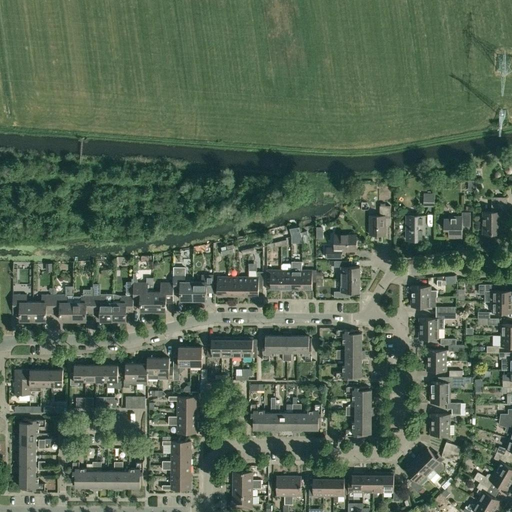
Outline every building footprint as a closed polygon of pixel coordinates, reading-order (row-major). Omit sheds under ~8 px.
[(435,206),(435,194),(424,194),(424,206),(435,206)] [(507,221),(507,197),(492,197),(492,212),(483,211),(483,233),(500,233),(501,224),(504,221),(507,221)] [(391,218),(391,206),(380,205),(380,216),(370,216),(370,235),(385,235),(385,218),(391,218)] [(470,226),(470,212),(462,212),(462,217),(449,217),(449,219),(444,219),(444,229),(449,229),(449,237),(462,237),(462,226),(470,226)] [(424,240),(424,216),(407,216),(407,240),(424,240)] [(356,250),(356,235),(335,235),(335,248),(327,247),(327,257),(342,257),(342,250),(356,250)] [(360,279),(360,267),(347,266),(347,261),(335,261),(335,267),(342,267),(342,279),(360,279)] [(281,289),(292,289),(292,270),(292,265),(290,263),(283,263),(281,265),(281,270),(281,289)] [(173,293),(180,293),(180,300),(193,300),(193,281),(185,281),(185,268),(174,268),(173,283),(173,293)] [(263,288),(263,272),(257,271),(256,271),(249,270),(249,276),(248,276),(248,296),(259,296),(259,288),(263,288)] [(281,289),(281,270),(267,270),(267,289),(281,289)] [(292,289),(302,290),(302,270),(292,270),(292,289)] [(316,282),(316,279),(316,272),(316,270),(302,270),(302,290),(312,290),(312,282),(316,282)] [(202,281),(193,281),(193,300),(206,300),(206,288),(213,289),(214,275),(202,275),(202,281)] [(217,296),(228,296),(228,276),(217,276),(217,296)] [(228,296),(238,296),(238,276),(228,276),(228,296)] [(238,296),(248,296),(248,276),(238,276),(238,296)] [(360,292),(360,279),(342,279),(342,291),(334,291),(334,297),(347,297),(347,292),(360,292)] [(133,303),(141,303),(141,311),(153,311),(153,291),(147,291),(148,282),(134,282),(133,296),(133,303)] [(166,303),(173,303),(173,293),(173,283),(161,282),(161,291),(153,291),(153,311),(166,311),(166,303)] [(485,301),(492,301),(511,301),(511,290),(497,290),(497,284),(480,284),(480,291),(485,294),(485,301)] [(411,286),(411,296),(436,296),(436,297),(437,297),(437,290),(431,290),(431,286),(411,286)] [(13,313),(20,313),(20,320),(33,320),(33,302),(27,302),(27,294),(13,294),(13,313)] [(53,313),(53,309),(54,294),(42,294),(42,302),(33,302),(33,320),(46,320),(46,313),(53,313)] [(53,313),(60,313),(60,321),(73,321),(73,302),(67,302),(67,294),(54,294),(53,309),(53,313)] [(100,313),(100,321),(113,321),(114,294),(107,294),(105,296),(93,296),(93,313),(100,313)] [(126,314),(133,314),(133,303),(133,296),(121,296),(115,294),(114,294),(113,321),(126,321),(126,314)] [(73,321),(86,321),(86,313),(93,313),(93,296),(73,295),(73,302),(73,321)] [(431,307),(436,306),(436,297),(436,296),(411,296),(411,307),(431,307)] [(511,312),(511,301),(492,301),(492,312),(511,312)] [(419,318),(419,328),(439,328),(444,328),(444,319),(456,319),(456,313),(436,312),(436,318),(419,318)] [(511,324),(501,324),(501,335),(511,335),(511,324)] [(439,339),(439,328),(419,328),(419,339),(439,339)] [(343,336),(343,338),(343,344),(346,344),(362,344),(362,332),(360,332),(360,330),(337,330),(337,336),(343,336)] [(283,360),(287,360),(288,332),(283,332),(283,335),(277,335),(277,352),(283,352),(283,360)] [(292,360),(292,352),(298,352),(298,335),(292,335),(292,332),(288,332),(287,360),(292,360)] [(277,352),(277,335),(266,335),(266,338),(263,338),(263,347),(265,347),(265,350),(263,350),(263,360),(269,360),(270,354),(277,354),(277,352)] [(309,350),(309,347),(312,347),(312,338),(309,338),(309,335),(298,335),(298,352),(298,354),(305,354),(305,361),(312,361),(312,350),(309,350)] [(511,335),(501,335),(501,346),(511,346),(511,335)] [(208,357),(212,357),(222,357),(222,337),(212,337),(212,345),(208,344),(208,357)] [(222,357),(232,357),(232,337),(222,337),(222,357)] [(232,357),(243,357),(243,337),(232,337),(232,357)] [(253,337),(243,337),(243,357),(257,357),(257,345),(253,345),(253,337)] [(337,350),(337,354),(365,354),(365,350),(362,350),(362,344),(346,344),(346,350),(337,350)] [(179,346),(179,366),(179,369),(185,369),(186,366),(191,366),(191,346),(179,346)] [(202,366),(202,347),(191,346),(191,366),(202,366)] [(427,350),(427,360),(447,360),(447,350),(427,350)] [(511,369),(511,352),(503,352),(499,352),(499,359),(502,359),(502,369),(510,369),(511,369)] [(345,358),(345,362),(345,365),(362,365),(362,358),(365,358),(365,354),(337,354),(337,358),(345,358)] [(159,374),(159,358),(148,357),(148,363),(148,374),(148,378),(158,378),(159,374)] [(170,366),(170,358),(159,358),(159,374),(158,378),(167,378),(167,380),(173,380),(174,366),(170,366)] [(446,371),(447,360),(427,360),(427,371),(446,371)] [(137,384),(137,363),(126,363),(126,379),(124,378),(124,386),(130,387),(130,384),(137,384)] [(148,363),(137,363),(137,384),(148,384),(148,380),(148,378),(148,374),(148,363)] [(75,365),(75,373),(71,373),(71,385),(79,385),(79,381),(86,381),(86,365),(75,365)] [(86,381),(96,381),(96,365),(86,365),(86,381)] [(96,381),(107,381),(107,365),(96,365),(96,381)] [(121,381),(118,381),(118,365),(107,365),(107,381),(108,386),(115,387),(117,388),(121,388),(121,381)] [(362,376),(362,365),(345,365),(343,365),(343,372),(337,372),(337,378),(359,379),(359,376),(362,376)] [(31,390),(31,386),(31,369),(15,369),(15,394),(31,394),(31,390)] [(41,386),(41,369),(31,369),(31,386),(31,390),(41,390),(41,386)] [(41,386),(52,386),(52,369),(41,369),(41,386)] [(63,386),(63,369),(52,369),(52,386),(63,386)] [(503,386),(508,386),(511,386),(511,369),(510,369),(510,374),(503,374),(503,386)] [(472,376),(462,376),(449,376),(449,382),(431,382),(431,392),(450,392),(450,386),(461,386),(461,383),(472,383),(472,376)] [(353,400),(355,400),(372,400),(372,389),(369,389),(369,386),(347,386),(347,393),(353,393),(353,400)] [(430,403),(448,403),(448,408),(452,408),(456,408),(461,408),(465,408),(466,404),(461,404),(461,402),(450,402),(450,392),(431,392),(430,403)] [(103,407),(107,407),(107,400),(107,399),(107,398),(107,396),(96,396),(96,407),(103,407)] [(117,408),(117,399),(115,399),(115,396),(107,396),(107,398),(107,399),(107,400),(107,407),(117,408)] [(126,407),(137,408),(137,396),(126,396),(126,407)] [(137,408),(141,408),(145,408),(145,396),(137,396),(137,408)] [(178,400),(178,408),(197,408),(197,396),(169,396),(169,400),(178,400)] [(76,407),(85,407),(85,397),(77,397),(76,407)] [(93,407),(94,397),(85,397),(85,407),(93,407)] [(271,397),(271,412),(265,412),(265,429),(271,429),(271,432),(275,432),(276,404),(276,397),(271,397)] [(346,406),(346,411),(375,411),(375,407),(372,407),(372,400),(355,400),(355,406),(346,406)] [(67,402),(57,402),(57,412),(67,412),(67,402)] [(265,429),(265,412),(265,410),(258,410),(258,403),(251,403),(251,426),(254,426),(254,428),(265,429)] [(280,429),(286,429),(286,412),(280,412),(280,404),(276,404),(275,432),(280,432),(280,429)] [(293,412),(286,412),(286,429),(293,429),(293,432),(297,432),(297,404),(293,404),(293,412)] [(301,429),(308,429),(308,412),(301,412),(302,404),(297,404),(297,432),(301,432),(301,429)] [(321,427),(322,404),(315,404),(315,410),(308,410),(308,412),(308,429),(319,429),(319,426),(321,427)] [(169,416),(169,420),(197,420),(197,408),(178,408),(178,416),(169,416)] [(511,408),(508,409),(508,413),(501,413),(500,419),(506,420),(511,420),(511,408)] [(355,415),(355,421),(371,421),(371,415),(375,415),(375,411),(346,411),(346,415),(355,415)] [(430,414),(430,424),(450,424),(450,414),(430,414)] [(20,433),(37,433),(39,433),(39,426),(45,426),(46,419),(23,419),(23,422),(20,422),(20,433)] [(511,420),(506,420),(500,419),(499,425),(506,427),(505,431),(511,433),(509,438),(511,438),(511,420)] [(197,433),(197,420),(169,420),(169,424),(178,424),(177,432),(197,433)] [(371,433),(371,421),(355,421),(353,421),(353,429),(346,429),(346,435),(369,435),(369,433),(371,433)] [(450,435),(450,424),(430,424),(430,435),(450,435)] [(335,440),(343,440),(344,428),(336,428),(335,440)] [(17,443),(37,444),(37,433),(20,433),(20,439),(17,439),(17,443)] [(511,450),(511,438),(509,438),(506,448),(499,446),(498,448),(496,447),(494,451),(497,452),(508,457),(510,450),(511,450)] [(172,445),(171,453),(191,453),(191,441),(163,440),(163,445),(172,445)] [(446,441),(444,448),(459,454),(462,447),(446,441)] [(37,454),(37,446),(37,444),(17,443),(17,448),(20,448),(20,454),(37,454)] [(438,453),(435,455),(427,447),(420,455),(437,472),(438,473),(444,467),(444,465),(441,462),(444,459),(438,453)] [(457,460),(459,454),(444,448),(442,454),(457,460)] [(511,467),(505,463),(508,457),(497,452),(494,458),(500,461),(495,470),(511,480),(511,467)] [(163,460),(163,465),(191,465),(191,453),(171,453),(171,460),(163,460)] [(37,465),(37,454),(20,454),(20,461),(17,461),(17,465),(37,465)] [(420,455),(413,462),(427,476),(430,479),(437,472),(420,455)] [(87,486),(87,470),(87,468),(79,468),(79,461),(73,461),(73,484),(75,484),(75,486),(87,486)] [(143,484),(143,462),(137,462),(137,468),(129,468),(129,470),(129,487),(141,487),(141,484),(143,484)] [(409,483),(410,484),(418,492),(423,487),(419,483),(427,476),(413,462),(405,469),(414,478),(409,483)] [(37,465),(17,465),(17,469),(20,469),(20,475),(36,476),(37,465)] [(171,469),(171,477),(191,477),(191,465),(163,465),(163,469),(171,469)] [(97,470),(87,470),(87,486),(93,487),(93,490),(97,490),(97,470)] [(108,470),(99,470),(97,470),(97,490),(101,490),(102,487),(108,487),(108,470)] [(119,470),(108,470),(108,487),(114,487),(115,490),(119,490),(119,470)] [(123,487),(129,487),(129,470),(119,470),(119,490),(123,490),(123,487)] [(507,490),(511,481),(511,480),(495,470),(492,475),(490,473),(487,473),(486,476),(478,471),(474,478),(480,481),(491,487),(493,482),(507,490)] [(233,471),(233,484),(262,484),(262,479),(253,479),(253,471),(233,471)] [(353,472),(353,478),(349,478),(348,497),(354,498),(354,492),(363,492),(363,472),(353,472)] [(363,492),(373,492),(373,472),(363,472),(363,492)] [(384,472),(373,472),(373,492),(373,497),(377,497),(377,492),(383,492),(384,472)] [(400,501),(400,485),(394,485),(394,472),(384,472),(383,492),(394,492),(394,501),(400,501)] [(39,476),(36,476),(20,475),(20,487),(22,487),(22,489),(45,489),(45,483),(39,483),(39,476)] [(285,504),(289,504),(289,476),(277,476),(277,495),(285,495),(285,504)] [(301,495),(301,476),(289,476),(289,504),(293,504),(293,495),(301,495)] [(309,495),(313,495),(324,495),(324,476),(313,476),(313,478),(309,478),(309,495)] [(324,495),(334,496),(334,476),(324,476),(324,495)] [(345,496),(345,476),(334,476),(334,496),(334,501),(338,501),(338,496),(345,496)] [(191,489),(191,477),(171,477),(171,485),(162,485),(162,489),(191,489)] [(488,493),(491,487),(480,481),(477,487),(479,488),(477,491),(478,493),(481,495),(478,500),(496,510),(501,500),(488,493)] [(233,484),(233,495),(253,496),(253,488),(262,488),(262,484),(233,484)] [(253,504),(253,496),(233,495),(233,508),(262,508),(262,504),(253,504)] [(167,497),(168,511),(183,510),(182,496),(167,497)] [(478,500),(475,504),(470,503),(468,506),(466,505),(463,511),(464,511),(476,511),(494,511),(496,510),(478,500)]
